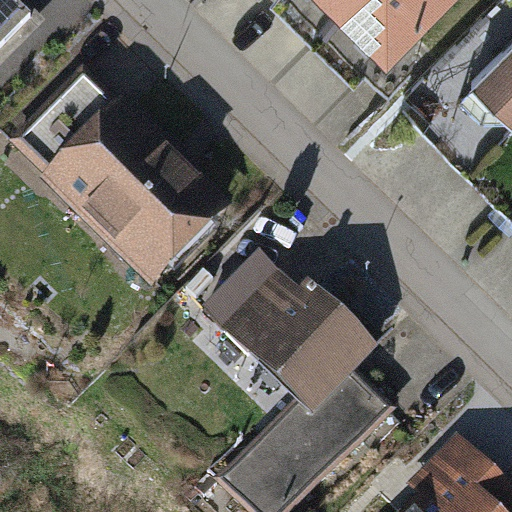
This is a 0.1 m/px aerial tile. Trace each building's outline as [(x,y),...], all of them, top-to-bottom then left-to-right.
[(0,0),(0,86),(54,30),(22,0),(0,0)] [(463,0),(333,0),(399,65),(463,0)] [(92,74),(16,153),(160,291),(236,211),(92,74)] [(258,250),(203,304),(223,324),(278,271),(258,250)] [(230,337),(309,411),(326,427),(362,389),(384,366),(289,276),(230,337)] [(326,427),(309,411),(231,493),(250,511),(318,511),(398,423),(362,389),(326,427)] [(511,511),(511,493),(461,444),(418,487),(436,505),(429,511),(511,511)]
